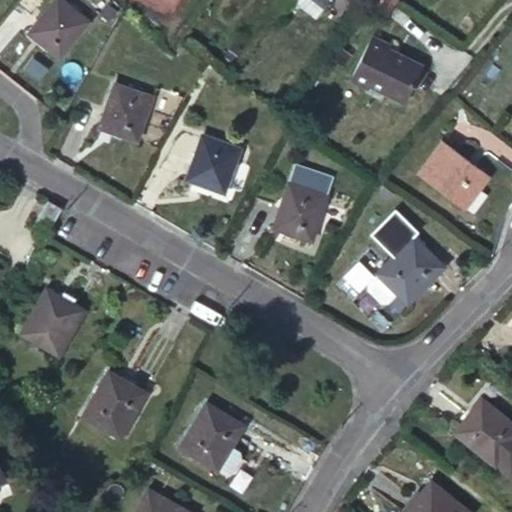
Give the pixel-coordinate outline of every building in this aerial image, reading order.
[(63,0),(51,0),(26,31),(57,56),(88,20),(63,0)] [(377,0),(390,11),(400,0),(377,0)] [(371,34),(350,77),(366,86),(369,80),(383,87),(384,91),(400,99),(403,98),(421,64),(386,46),(388,43),(371,34)] [(113,82),(97,127),(134,140),(151,94),(113,82)] [(200,133),(184,178),(223,192),(239,148),(200,133)] [(440,141),(416,171),(461,205),(484,174),(440,141)] [(330,174),(292,161),(271,225),(309,238),(330,174)] [(30,225),(45,233),(60,207),(46,199),(30,225)] [(411,233),(374,271),(375,272),(365,281),(365,289),(378,301),(385,301),(395,291),(405,302),(443,264),(411,233)] [(44,287),(18,332),(57,354),(83,309),(44,287)] [(107,370),(80,415),(119,437),(145,391),(107,370)] [(511,422),(481,398),(453,431),(493,464),(510,478),(511,476),(511,422)] [(177,446),(216,468),(230,444),(242,424),(204,402),(177,446)] [(230,444),(216,468),(225,473),(233,472),(241,458),(239,450),(230,444)] [(429,480),(402,511),(469,511),(470,511),(429,480)] [(190,511),(146,488),(132,511),(190,511)]
